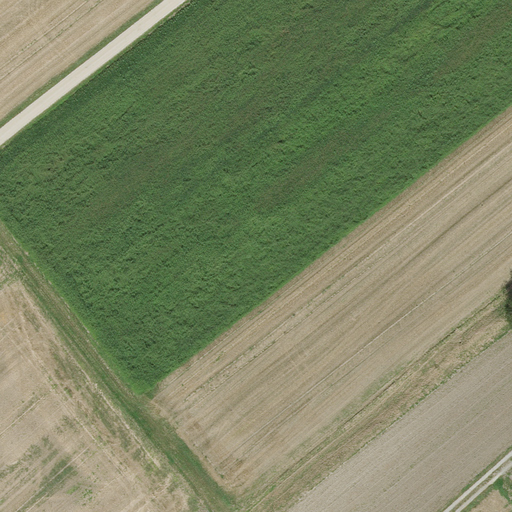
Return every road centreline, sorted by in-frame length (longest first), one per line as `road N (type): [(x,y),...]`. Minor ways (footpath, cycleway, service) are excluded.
road 1 (track): [(211,511),(0,235)]
road 2 (track): [(0,138),(169,0)]
